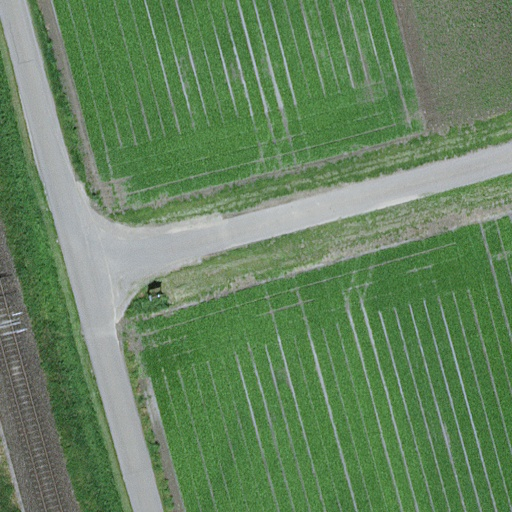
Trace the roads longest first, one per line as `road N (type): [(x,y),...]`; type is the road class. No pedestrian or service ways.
road 1 (unclassified): [(511,162),(86,273)]
road 2 (unclassified): [(86,273),(15,0)]
road 3 (unclassified): [(147,511),(86,273)]
